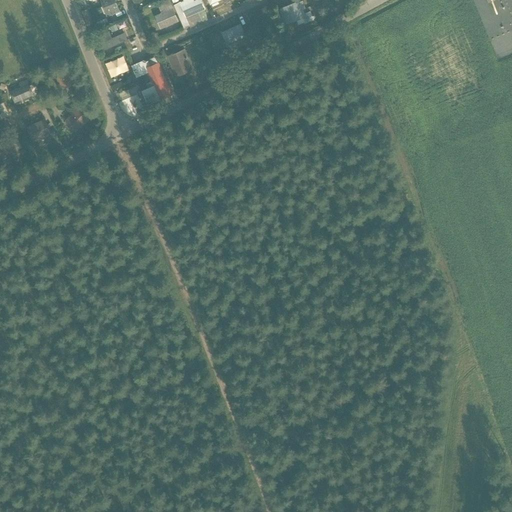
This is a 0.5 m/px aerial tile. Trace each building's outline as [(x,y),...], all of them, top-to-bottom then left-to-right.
[(100,0),(107,15),(119,11),(115,0),(100,0)] [(160,29),(178,22),(169,0),(165,0),(157,4),(161,13),(154,16),(160,29)] [(190,28),(208,21),(199,0),(195,0),(193,1),(192,0),(183,0),(184,1),(179,3),(190,28)] [(310,12),(305,13),(304,10),(306,10),(302,1),(296,3),(295,2),(280,8),(286,23),(295,20),(297,25),(313,19),(310,12)] [(88,27),(93,25),(86,10),(81,12),(88,27)] [(255,32),(276,24),(271,12),(250,20),(255,32)] [(112,33),(118,30),(115,24),(109,26),(112,33)] [(229,51),(248,43),(240,24),(221,32),(229,51)] [(105,50),(128,40),(124,32),(102,43),(105,50)] [(181,70),(189,66),(186,59),(187,58),(183,49),(168,56),(177,76),(182,74),(181,70)] [(117,66),(125,64),(123,56),(103,60),(108,83),(120,80),(117,66)] [(214,71),(219,69),(212,56),(207,58),(214,71)] [(148,103),(171,93),(155,57),(132,66),(137,76),(148,71),(154,87),(143,91),(148,103)] [(177,93),(183,91),(180,84),(174,86),(177,93)] [(62,119),(74,131),(89,117),(77,105),(62,119)] [(50,133),(43,118),(24,127),(32,143),(50,133)]
